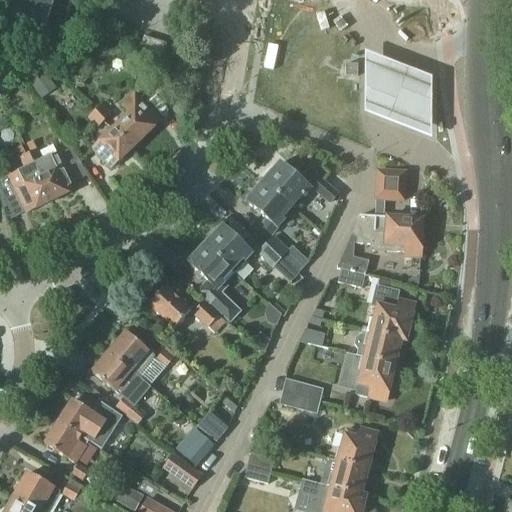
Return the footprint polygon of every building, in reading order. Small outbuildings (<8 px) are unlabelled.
[(83,0),(0,0),(0,33),(65,56),(83,0)] [(144,39),(141,48),(164,55),(167,46),(144,39)] [(435,79),(366,53),(366,115),(435,142),(435,79)] [(358,77),(358,65),(346,65),(346,77),(358,77)] [(61,70),(57,71),(66,81),(72,76),(66,69),(61,70)] [(46,74),(45,73),(42,75),(30,83),(39,97),(54,86),(46,74)] [(132,113),(113,132),(131,150),(159,122),(134,97),(125,106),(132,113)] [(94,112),(104,122),(111,115),(101,105),(94,112)] [(104,122),(94,112),(87,119),(96,129),(104,122)] [(131,150),(113,132),(95,150),(113,168),(131,150)] [(38,152),(37,152),(33,142),(26,145),(31,155),(29,156),(52,203),(77,191),(60,156),(44,163),(38,152)] [(15,149),(20,160),(26,172),(12,179),(10,174),(0,178),(0,190),(6,212),(22,204),(27,215),(52,203),(29,156),(27,157),(22,146),(15,149)] [(260,182),(290,209),(300,197),(303,200),(313,190),(303,181),(301,183),(281,165),(273,173),(270,170),(260,182)] [(375,201),(385,202),(405,204),(407,172),(375,170),(374,201),(375,201)] [(290,209),(260,182),(251,192),(254,194),(246,203),(265,219),(259,226),(270,236),(283,222),(281,219),(290,209)] [(372,218),(359,217),(351,235),(356,238),(356,245),(373,246),(373,252),(387,253),(387,246),(406,247),(405,254),(421,255),(423,220),(384,217),(384,219),(372,218)] [(202,243),(234,273),(251,255),(222,227),(215,235),(212,232),(202,243)] [(275,238),(266,246),(282,261),(297,275),(308,263),(292,248),(289,252),(275,238)] [(241,313),(217,291),(234,273),(202,243),(192,253),(195,255),(188,263),(206,281),(195,293),(204,302),(210,307),(210,306),(230,325),(235,319),(241,313)] [(282,261),(266,246),(258,255),(273,270),(282,261)] [(364,278),(340,272),(337,284),(361,290),(364,278)] [(408,281),(408,287),(418,288),(419,279),(412,278),(408,281)] [(370,333),(400,341),(405,342),(414,309),(395,304),(398,293),(378,287),(373,306),(377,307),(370,333)] [(191,312),(164,288),(148,306),(172,329),(174,330),(191,312)] [(210,307),(204,302),(191,315),(207,330),(208,329),(215,335),(225,324),(219,317),(220,316),(210,307)] [(183,339),(174,330),(172,329),(161,341),(172,350),(183,339)] [(303,345),(329,351),(332,337),(307,331),(303,345)] [(400,341),(370,333),(362,331),(361,335),(356,338),(354,345),(358,351),(356,358),(364,360),(364,359),(394,367),(400,341)] [(110,352),(108,354),(135,377),(148,388),(173,357),(163,349),(154,360),(151,358),(153,356),(140,345),(145,340),(136,333),(131,338),(126,333),(117,343),(114,343),(109,349),(110,352)] [(264,354),(270,342),(260,333),(251,343),(264,354)] [(138,401),(141,398),(146,391),(149,388),(148,388),(135,377),(108,354),(92,374),(116,394),(119,397),(123,400),(124,399),(133,407),(138,401)] [(364,360),(356,358),(348,355),(339,387),(356,391),(355,396),(367,399),(368,396),(385,400),(394,367),(364,359),(364,360)] [(285,380),(282,393),(320,403),(323,390),(285,380)] [(320,403),(282,393),(279,405),(317,415),(320,403)] [(123,400),(116,407),(125,415),(124,416),(135,426),(140,421),(142,419),(131,409),(133,407),(124,399),(123,400)] [(59,422),(89,440),(102,448),(123,416),(101,402),(94,413),(73,400),(59,422)] [(204,418),(196,428),(214,443),(223,433),(204,418)] [(89,440),(59,422),(45,444),(74,462),(89,440)] [(336,462),(367,470),(375,438),(357,434),(356,439),(343,436),(336,462)] [(214,446),(213,445),(203,436),(184,458),(196,468),(208,454),(214,446)] [(249,454),(246,467),(270,473),(273,460),(249,454)] [(173,456),(163,470),(192,490),(201,477),(173,456)] [(319,486),(329,489),(360,497),(367,470),(336,462),(336,463),(326,461),(319,486)] [(88,471),(77,465),(71,476),(82,482),(88,471)] [(270,473),(246,467),(243,479),(267,485),(270,473)] [(16,497),(42,511),(50,511),(62,492),(29,474),(16,497)] [(73,502),(82,487),(71,480),(62,496),(73,502)] [(131,511),(134,511),(142,498),(123,487),(114,502),(131,511)] [(362,511),(366,498),(360,497),(329,489),(322,511),(362,511)] [(42,511),(16,497),(7,511),(42,511)] [(166,511),(146,500),(139,511),(166,511)]
